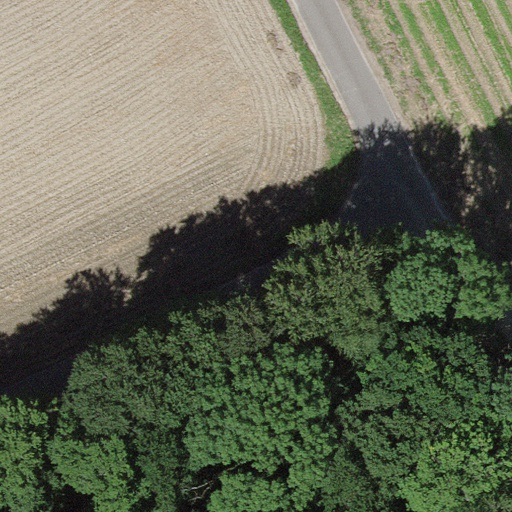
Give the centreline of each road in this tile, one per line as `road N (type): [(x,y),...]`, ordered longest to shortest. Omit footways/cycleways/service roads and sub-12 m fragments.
road 1 (unclassified): [(304,0),(402,219),(0,419)]
road 2 (track): [(511,336),(402,219)]
